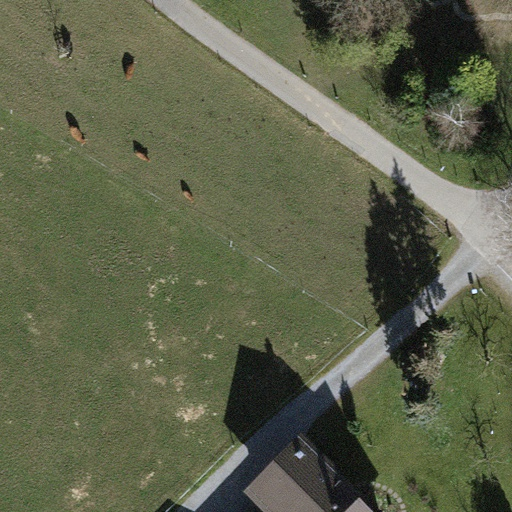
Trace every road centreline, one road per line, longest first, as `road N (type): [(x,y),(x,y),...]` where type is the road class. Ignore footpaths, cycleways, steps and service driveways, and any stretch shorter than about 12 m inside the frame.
road 1 (track): [(489,243),(406,170),(167,0)]
road 2 (track): [(489,243),(199,511)]
